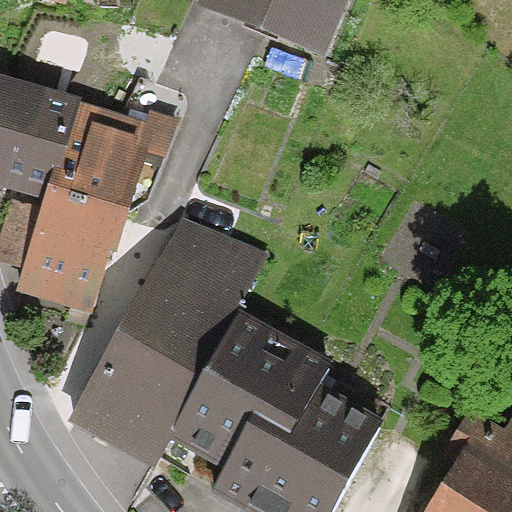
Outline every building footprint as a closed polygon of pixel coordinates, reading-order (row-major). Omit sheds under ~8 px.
[(207,0),(204,8),(315,54),(337,0),(207,0)] [(0,92),(0,185),(45,199),(71,113),(0,92)] [(147,136),(71,113),(45,199),(118,219),(122,220),(140,164),(153,169),(151,175),(154,176),(172,129),(151,122),(147,136)] [(45,199),(40,215),(22,273),(17,291),(91,310),(118,219),(45,199)] [(40,215),(11,208),(0,242),(0,266),(22,273),(40,215)] [(158,268),(157,267),(70,424),(151,467),(168,438),(232,323),(238,312),(234,310),(259,263),(178,232),(158,268)] [(324,375),(232,323),(168,438),(223,470),(210,492),(246,511),(331,511),(376,432),(312,397),(324,375)] [(441,458),(451,464),(424,511),(511,511),(511,430),(508,428),(501,442),(464,419),(441,458)]
